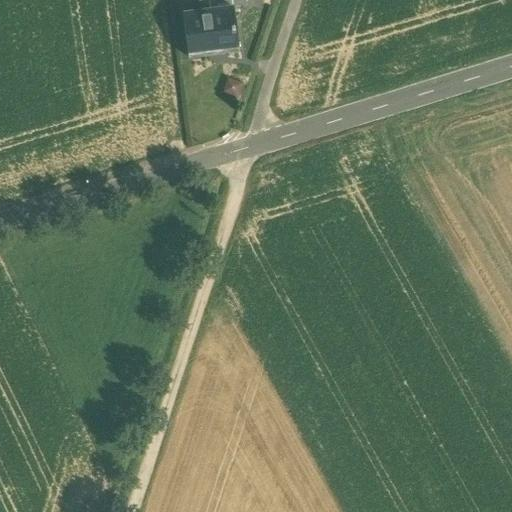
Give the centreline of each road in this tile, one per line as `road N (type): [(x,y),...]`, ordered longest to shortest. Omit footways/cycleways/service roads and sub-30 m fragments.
road 1 (secondary): [(511,67),(0,222)]
road 2 (track): [(129,511),(246,149)]
